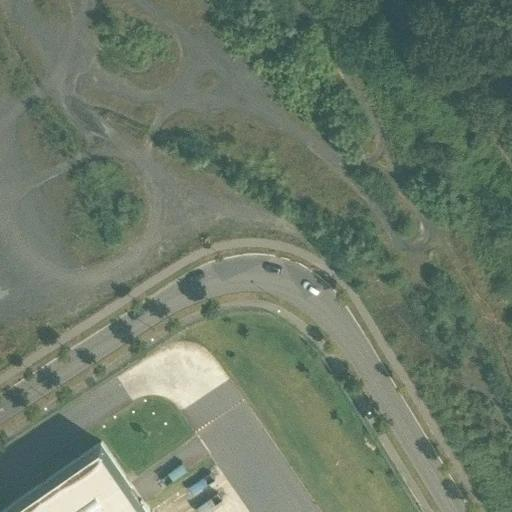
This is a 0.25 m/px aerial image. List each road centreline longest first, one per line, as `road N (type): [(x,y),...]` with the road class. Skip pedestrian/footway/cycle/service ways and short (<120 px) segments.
road 1 (tertiary): [(457,511),(348,335),(288,279),(238,273),(198,288),(110,336),(0,412)]
road 2 (track): [(511,146),(425,0)]
